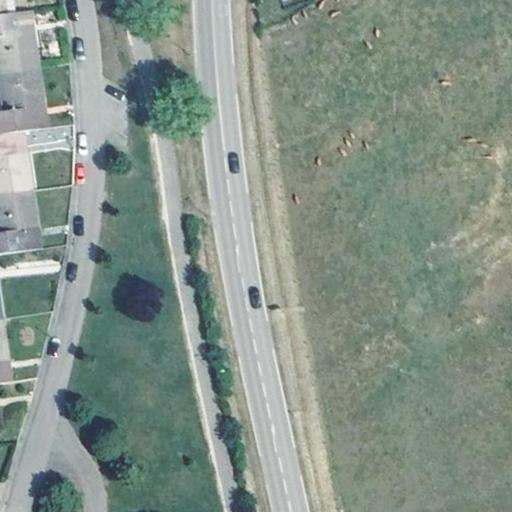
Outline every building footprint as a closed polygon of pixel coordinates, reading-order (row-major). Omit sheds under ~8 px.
[(13,0),(0,0),(0,14),(16,13),(13,0)] [(19,34),(34,33),(31,10),(16,13),(19,34)] [(0,75),(39,70),(34,33),(19,34),(16,13),(0,14),(0,75)] [(39,70),(0,75),(0,82),(4,112),(0,112),(0,134),(23,131),(47,128),(39,70)] [(0,195),(31,191),(23,131),(0,134),(0,195)] [(31,191),(0,195),(0,255),(23,252),(20,230),(35,228),(31,191)] [(39,249),(35,228),(20,230),(23,252),(39,249)] [(2,319),(0,319),(0,383),(3,383),(0,369),(0,361),(8,360),(2,319)] [(0,361),(0,369),(3,383),(11,382),(8,360),(0,361)]
